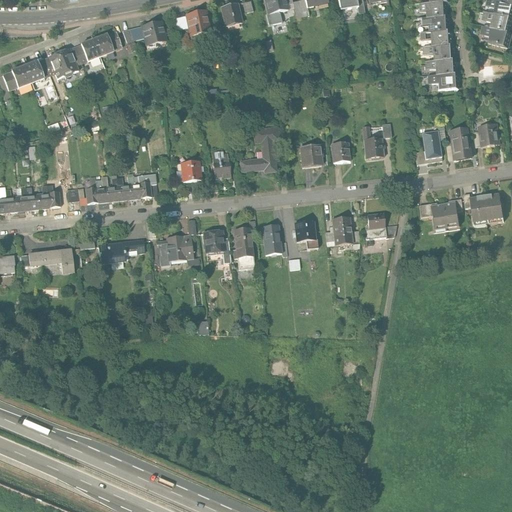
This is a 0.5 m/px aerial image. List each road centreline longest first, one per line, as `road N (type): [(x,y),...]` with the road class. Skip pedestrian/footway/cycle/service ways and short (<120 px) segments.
road 1 (residential): [(0,230),(511,171)]
road 2 (motorway): [(217,511),(0,417)]
road 3 (motorway): [(0,445),(156,511)]
road 4 (tertiary): [(153,0),(0,18)]
